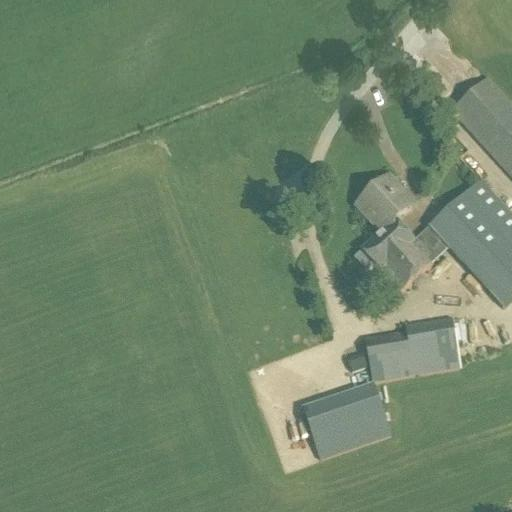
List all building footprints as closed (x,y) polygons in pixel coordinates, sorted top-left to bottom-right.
[(511,183),(511,106),(497,90),(489,80),(450,115),(459,125),(511,183)] [(414,245),(396,225),(416,206),(389,177),(354,209),(380,237),(361,254),(362,255),(355,261),(366,273),(373,267),(381,275),(375,280),(394,300),(446,252),(428,233),(414,245)] [(465,199),(428,233),(446,252),(500,311),(511,299),(511,217),(481,184),(465,199)] [(371,387),(460,371),(461,371),(460,363),(452,320),(404,328),(405,333),(364,340),(371,387)] [(319,465),(391,440),(373,387),(301,412),(319,465)]
